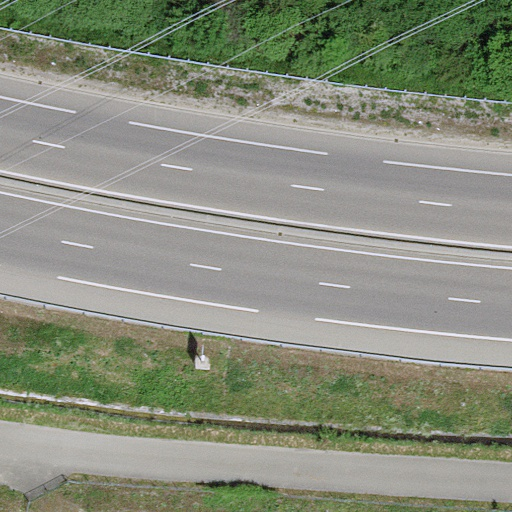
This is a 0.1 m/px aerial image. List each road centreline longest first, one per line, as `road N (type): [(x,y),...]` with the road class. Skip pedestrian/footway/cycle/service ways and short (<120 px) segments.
road 1 (trunk): [(511,202),(210,166),(0,125)]
road 2 (trunk): [(0,236),(219,277),(511,310)]
road 3 (unclassified): [(0,443),(511,483)]
